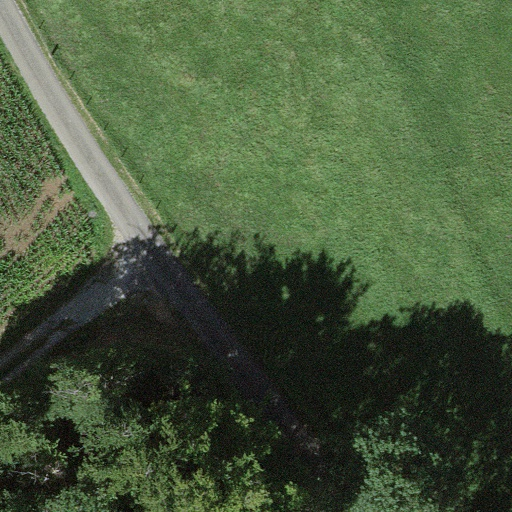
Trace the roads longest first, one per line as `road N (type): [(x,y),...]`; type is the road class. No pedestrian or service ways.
road 1 (unclassified): [(0,4),(146,251),(341,511)]
road 2 (track): [(0,374),(146,251)]
